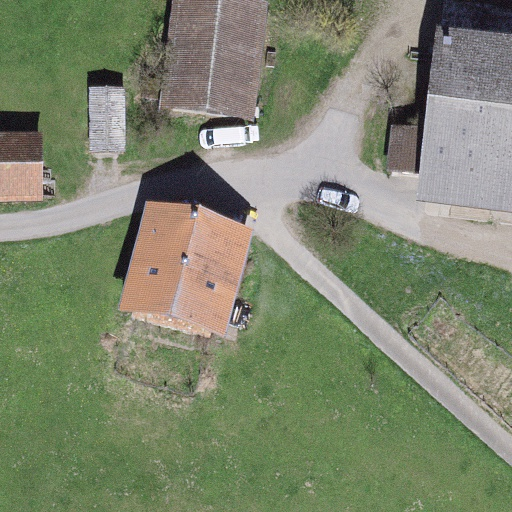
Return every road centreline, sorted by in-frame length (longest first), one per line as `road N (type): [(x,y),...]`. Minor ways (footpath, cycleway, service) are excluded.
road 1 (track): [(0,232),(237,180),(313,181),(449,249),(511,268)]
road 2 (track): [(276,181),(280,239),(511,456)]
